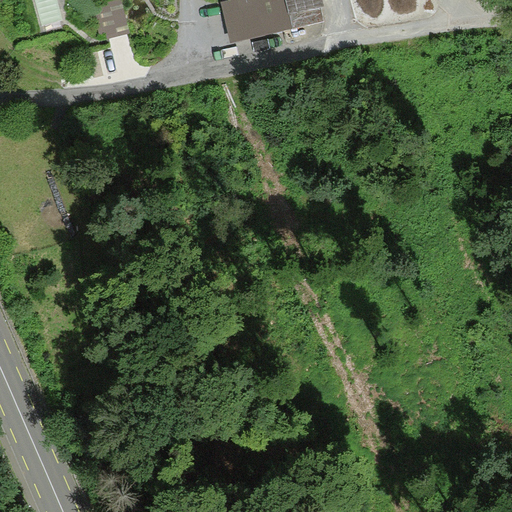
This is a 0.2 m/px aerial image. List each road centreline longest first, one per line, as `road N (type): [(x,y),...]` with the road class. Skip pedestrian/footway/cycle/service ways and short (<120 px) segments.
road 1 (track): [(511,19),(298,44),(168,71)]
road 2 (secondary): [(0,366),(63,511)]
